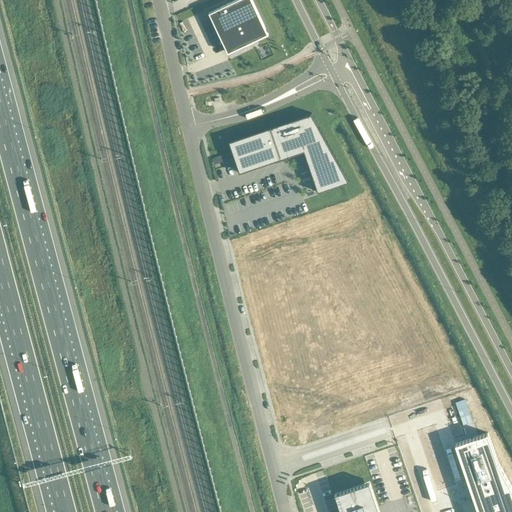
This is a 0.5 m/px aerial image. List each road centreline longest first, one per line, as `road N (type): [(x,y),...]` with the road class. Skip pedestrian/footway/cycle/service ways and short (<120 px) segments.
road 1 (motorway): [(105,511),(0,115)]
road 2 (secondary): [(332,72),(511,413)]
road 3 (unclassified): [(188,126),(274,468)]
road 4 (secondary): [(511,374),(349,63)]
road 5 (motorway): [(0,266),(65,511)]
road 6 (unclassified): [(188,126),(256,108),(332,72)]
road 7 (unclassified): [(274,468),(397,425)]
road 8 (unclassified): [(159,0),(188,126)]
